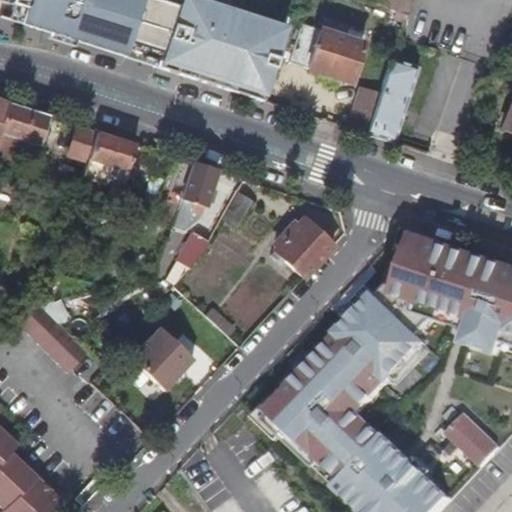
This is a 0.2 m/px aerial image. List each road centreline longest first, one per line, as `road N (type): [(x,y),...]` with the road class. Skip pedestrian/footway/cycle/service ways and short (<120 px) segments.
road 1 (residential): [(111,511),(373,226),(387,182)]
road 2 (tertiary): [(387,182),(0,64)]
road 3 (unknown): [(133,487),(2,352)]
road 4 (tertiary): [(511,222),(387,182)]
